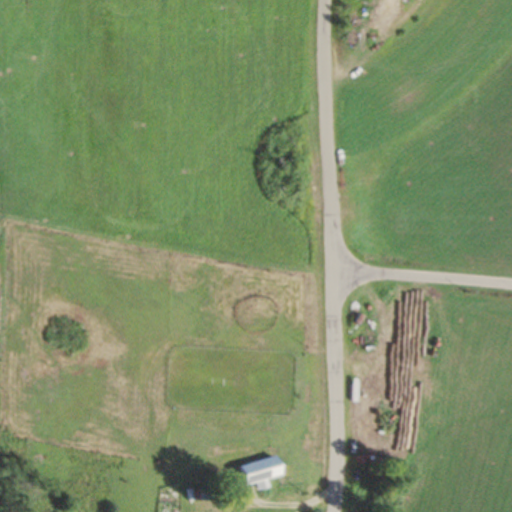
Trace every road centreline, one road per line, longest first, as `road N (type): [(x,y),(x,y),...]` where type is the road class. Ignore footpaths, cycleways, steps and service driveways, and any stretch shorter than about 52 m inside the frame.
road 1 (residential): [(328,511),(334,472),(323,0)]
road 2 (residential): [(330,270),(511,288)]
